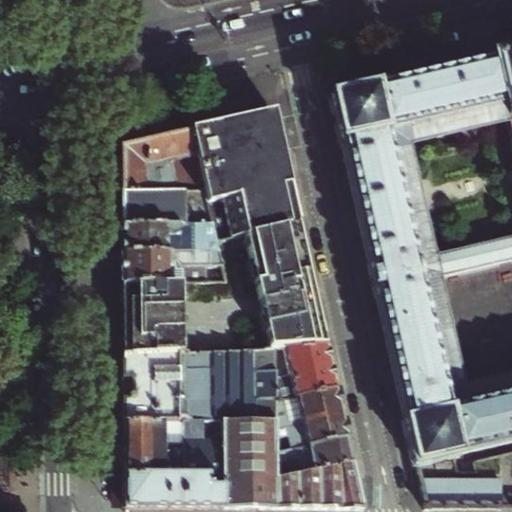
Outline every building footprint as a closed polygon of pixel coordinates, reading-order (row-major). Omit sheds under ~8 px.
[(511,52),(491,57),(492,62),(377,88),(375,89),(374,85),(326,96),(337,144),(340,143),(368,264),(366,265),(374,299),(376,298),(405,423),(451,413),(511,399),(511,52)] [(190,131),(203,193),(211,226),(215,245),(243,238),(299,224),(273,112),(249,117),(228,122),(190,131)] [(119,166),(119,195),(203,193),(190,131),(131,144),(119,147),(119,166)] [(119,207),(120,228),(184,227),(191,227),(211,226),(203,193),(119,195),(119,207)] [(299,224),(243,238),(268,353),(278,352),(286,351),(326,346),(299,224)] [(120,238),(120,255),(217,253),(215,245),(211,226),(191,227),(191,237),(184,237),(184,227),(120,228),(120,238)] [(217,253),(120,255),(120,268),(120,286),(170,285),(170,265),(178,266),(181,270),(208,269),(208,285),(224,285),(217,253)] [(170,285),(120,286),(121,315),(121,358),(180,357),(178,285),(170,285)] [(279,404),(336,390),(331,368),(326,346),(286,351),(292,376),(279,379),(279,404)] [(180,357),(121,358),(121,387),(122,411),(122,423),(223,422),(279,421),(279,404),(279,379),(278,352),(268,353),(239,357),(180,357)] [(336,390),(279,404),(279,421),(280,456),(347,439),(344,427),(339,404),(336,390)] [(511,399),(451,413),(405,423),(409,444),(408,444),(413,468),(417,467),(461,457),(511,445),(511,399)] [(292,476),(280,479),(280,461),(280,456),(279,421),(223,422),(224,476),(224,487),(225,510),(289,511),(363,511),(353,463),(292,476)] [(122,475),(208,476),(224,476),(223,422),(122,423),(122,444),(122,475)] [(347,439),(280,456),(280,461),(289,459),(292,476),(353,463),(350,451),(347,439)] [(208,476),(122,475),(123,491),(123,510),(203,510),(225,510),(224,487),(208,487),(208,476)]
